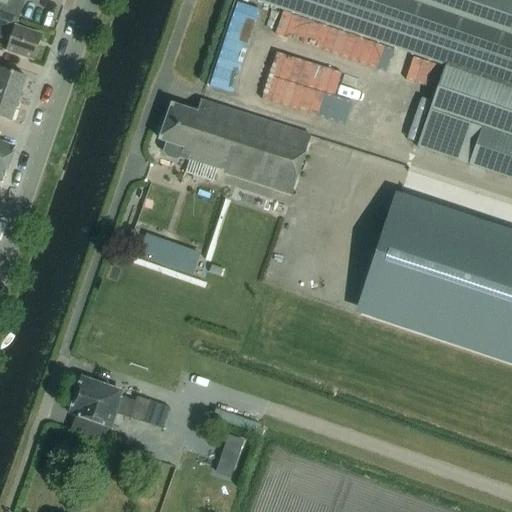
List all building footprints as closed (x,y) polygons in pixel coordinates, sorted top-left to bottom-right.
[(0,0),(0,15),(0,16),(17,22),(25,0),(0,0)] [(246,0),(445,68),(417,150),(511,183),(511,0),(246,0)] [(15,29),(17,22),(0,16),(0,41),(8,44),(5,53),(32,62),(40,38),(15,29)] [(0,96),(18,102),(26,80),(0,71),(0,96)] [(0,120),(11,125),(18,102),(0,96),(0,120)] [(224,176),(291,198),(310,139),(200,103),(196,115),(171,108),(159,143),(167,145),(164,154),(166,159),(176,162),(180,159),(187,161),(221,172),(224,176)] [(0,184),(3,186),(15,150),(0,144),(0,184)] [(511,364),(511,238),(398,200),(360,314),(511,364)] [(144,234),(136,257),(191,275),(199,253),(144,234)] [(150,404),(137,399),(135,405),(114,398),(115,392),(82,381),(70,416),(109,430),(114,416),(143,426),(150,404)]
